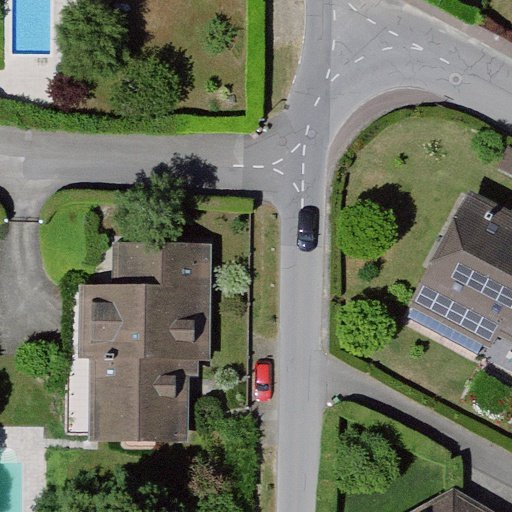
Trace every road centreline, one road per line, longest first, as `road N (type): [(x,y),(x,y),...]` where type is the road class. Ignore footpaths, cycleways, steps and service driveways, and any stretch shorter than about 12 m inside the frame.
road 1 (residential): [(354,23),(303,161),(292,511)]
road 2 (residential): [(511,101),(354,23)]
